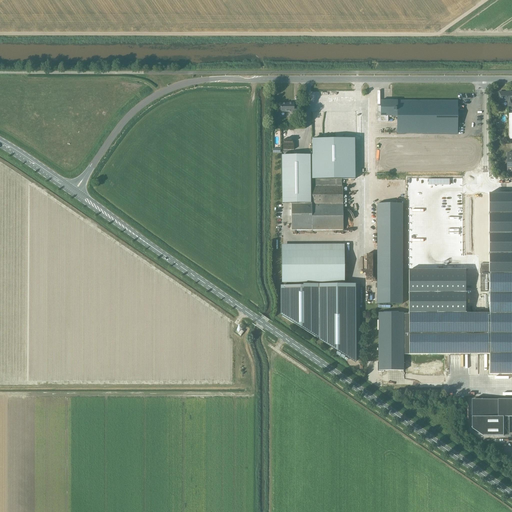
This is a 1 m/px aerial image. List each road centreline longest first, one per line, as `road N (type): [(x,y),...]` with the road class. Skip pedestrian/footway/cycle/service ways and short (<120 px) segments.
road 1 (secondary): [(511,494),(149,244)]
road 2 (unclassified): [(511,79),(193,81)]
road 3 (unclassified): [(82,179),(134,110),(193,81)]
road 4 (track): [(157,94),(140,78),(42,78)]
